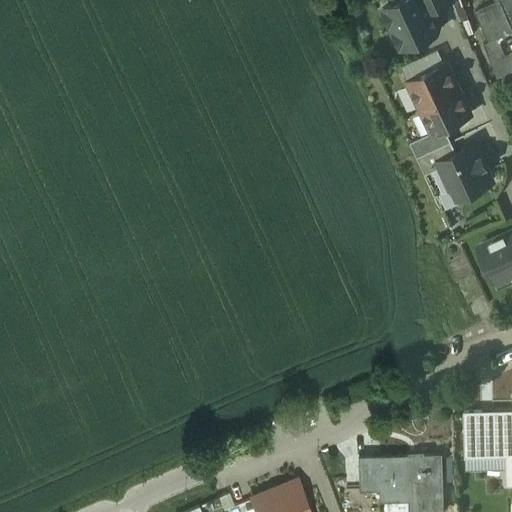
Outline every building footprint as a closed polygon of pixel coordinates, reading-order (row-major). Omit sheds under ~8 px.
[(398,0),(382,8),(389,24),(395,21),(404,39),(412,42),(437,31),(439,23),(433,9),(428,0),(398,0)] [(428,0),(433,9),(451,0),(428,0)] [(495,0),(475,9),(488,40),(484,42),(497,74),(511,67),(511,66),(497,73),(491,57),(511,47),(511,24),(501,0),(495,0)] [(511,0),(501,0),(511,24),(511,0)] [(511,47),(491,57),(497,73),(511,66),(511,47)] [(415,60),(402,66),(408,80),(421,73),(415,60)] [(421,73),(408,80),(420,105),(458,87),(446,62),(421,73)] [(458,87),(420,105),(432,131),(444,126),(470,113),(458,87)] [(432,131),(411,141),(417,156),(451,140),(444,126),(432,131)] [(451,140),(417,156),(425,173),(444,165),(441,159),(456,151),(451,140)] [(456,151),(441,159),(444,165),(448,174),(446,178),(450,185),(450,186),(454,187),(458,196),(493,180),(487,168),(481,166),(478,159),(482,157),(475,142),(456,151)] [(511,230),(478,246),(494,280),(511,271),(511,230)] [(511,412),(482,413),(481,410),(464,411),(465,456),(506,455),(507,484),(511,483),(511,412)] [(440,454),(379,456),(379,457),(359,457),(360,487),(380,486),(381,497),(417,496),(417,511),(441,511),(442,511),(440,454)] [(311,511),(299,479),(251,497),(256,511),(311,511)] [(241,511),(238,503),(224,508),(225,511),(241,511)]
